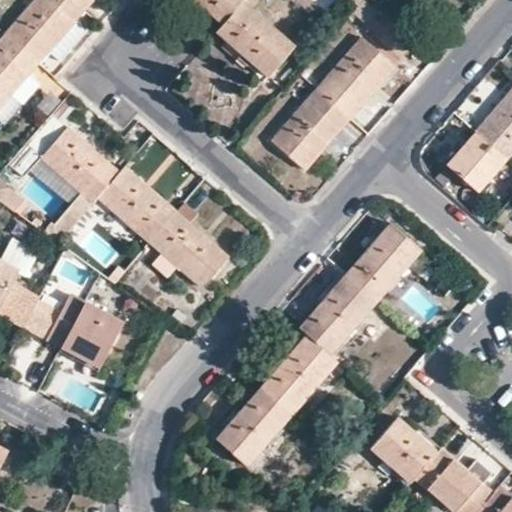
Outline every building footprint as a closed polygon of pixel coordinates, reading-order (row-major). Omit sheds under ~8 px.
[(35,60),(42,52),(68,21),(79,9),(68,0),(29,0),(2,31),(35,60)] [(87,0),(68,0),(79,9),(87,0)] [(237,0),(193,0),(218,22),(237,0)] [(264,74),(289,44),(237,0),(218,22),(211,29),(223,38),(217,45),(233,59),(239,52),(264,74)] [(80,32),(68,21),(42,52),(54,62),(80,32)] [(0,99),(7,92),(25,72),(35,60),(2,31),(0,34),(0,99)] [(390,65),(357,37),(313,87),(346,116),(390,65)] [(7,92),(19,102),(36,82),(25,72),(7,92)] [(472,131),(502,158),(511,147),(511,85),(511,86),(472,131)] [(346,116),(313,87),(267,139),(301,168),(346,116)] [(116,171),(111,168),(86,146),(63,127),(39,155),(78,191),(60,212),(46,227),(41,224),(37,228),(55,240),(94,196),(116,171)] [(472,131),(444,164),(474,191),(502,158),(472,131)] [(116,171),(94,196),(147,239),(172,210),(120,166),(116,171)] [(0,200),(10,208),(18,199),(0,183),(0,200)] [(147,239),(199,284),(224,256),(172,210),(147,239)] [(373,300),(374,298),(417,248),(388,223),(343,273),(373,300)] [(9,279),(15,269),(0,260),(0,313),(13,320),(29,290),(9,279)] [(305,332),(327,352),(373,300),(343,273),(297,325),(305,332)] [(36,294),(29,290),(13,320),(20,324),(36,294)] [(66,293),(43,336),(96,364),(119,321),(66,293)] [(305,332),(289,351),(260,385),(289,411),(334,358),(327,352),(305,332)] [(289,411),(260,385),(215,438),(245,463),(289,411)] [(394,417),(369,445),(408,479),(412,475),(433,451),(394,417)] [(433,451),(412,475),(454,511),(471,511),(490,490),(438,446),(433,451)] [(511,511),(511,496),(497,483),(490,490),(471,511),(511,511)]
